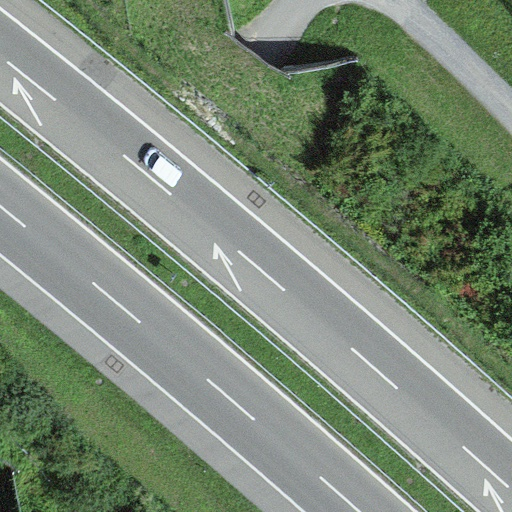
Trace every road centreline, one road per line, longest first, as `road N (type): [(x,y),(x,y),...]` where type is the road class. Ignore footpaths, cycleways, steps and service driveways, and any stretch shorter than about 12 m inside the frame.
road 1 (motorway): [(511,491),(0,56)]
road 2 (unclassified): [(285,0),(222,75),(0,430)]
road 3 (motorway): [(0,209),(355,511)]
road 4 (track): [(511,104),(402,0)]
